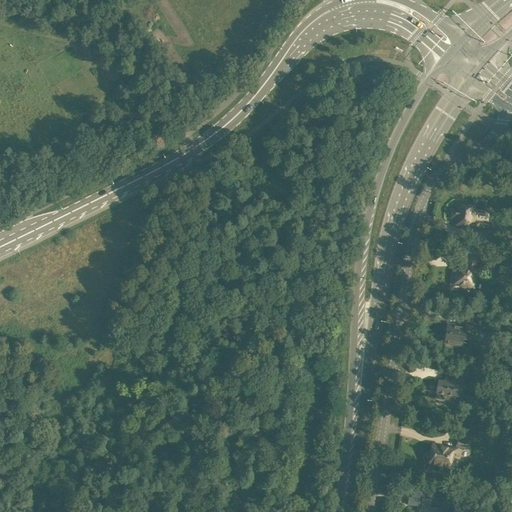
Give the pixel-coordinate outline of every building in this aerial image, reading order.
[(113,68),(122,62),(113,50),(113,51),(110,47),(104,51),(107,55),(106,57),(113,68)] [(487,226),(473,223),(475,213),(478,211),(484,212),(485,202),(473,201),(472,204),(458,203),(457,209),(451,208),(450,218),(456,219),(455,226),(487,231),(492,231),(493,227),(487,226)] [(497,245),(511,247),(511,239),(498,238),(497,245)] [(494,263),(509,265),(511,255),(495,253),(494,263)] [(459,286),(459,287),(465,288),(465,287),(473,288),(474,282),(479,283),(480,273),(475,273),(477,259),(467,258),(465,268),(456,267),(455,269),(454,270),(454,273),(455,274),(454,278),(453,278),(452,282),(453,283),(453,285),(459,286)] [(480,332),(481,322),(467,320),(465,327),(447,324),(445,335),(443,336),(443,340),(444,341),(444,343),(462,346),(462,347),(469,348),(471,335),(471,331),(480,332)] [(436,394),(436,399),(445,400),(446,395),(461,398),(464,378),(473,380),(473,382),(482,384),(483,374),(461,370),(460,378),(445,376),(444,382),(438,381),(436,394)] [(455,446),(468,448),(469,441),(456,439),(455,446)] [(460,450),(440,447),(440,445),(432,444),(430,455),(429,455),(426,457),(426,460),(428,462),(427,464),(449,467),(451,458),(458,459),(460,450)] [(412,491),(411,499),(408,498),(407,505),(421,507),(420,511),(419,511),(418,511),(449,511),(450,508),(455,508),(456,500),(442,499),(441,509),(429,508),(430,501),(422,500),(423,493),(412,491)]
